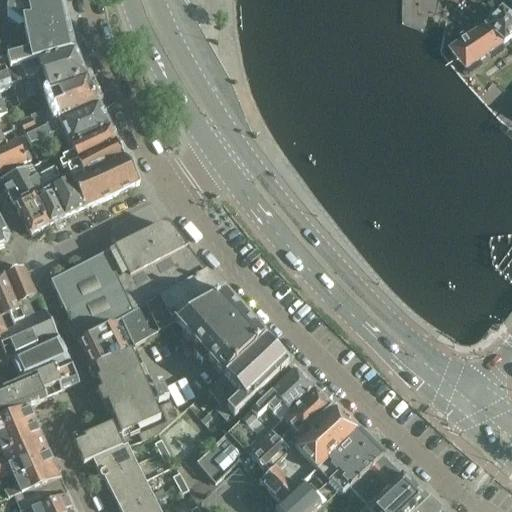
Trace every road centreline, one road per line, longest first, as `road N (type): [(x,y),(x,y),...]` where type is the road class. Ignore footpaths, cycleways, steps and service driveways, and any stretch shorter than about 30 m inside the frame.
road 1 (residential): [(486,511),(266,309),(180,191)]
road 2 (tertiary): [(471,394),(322,251),(232,129)]
road 3 (tertiary): [(211,158),(453,413)]
road 4 (residential): [(94,511),(59,437),(78,406),(82,374),(28,254)]
road 5 (residential): [(180,191),(127,93),(96,0)]
road 6 (tertiary): [(129,0),(165,84),(211,158)]
road 7 (residential): [(28,254),(180,191)]
road 8 (tertiary): [(232,129),(165,0)]
